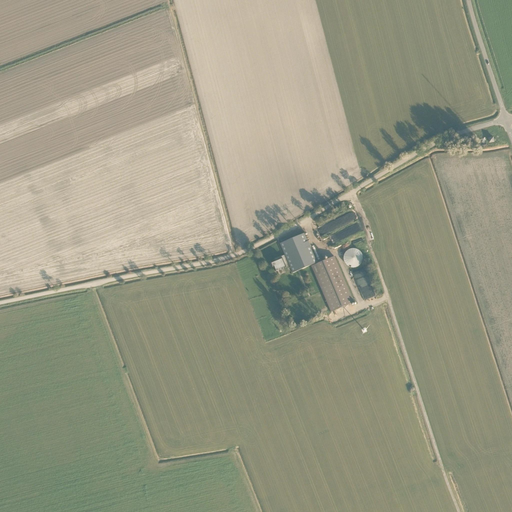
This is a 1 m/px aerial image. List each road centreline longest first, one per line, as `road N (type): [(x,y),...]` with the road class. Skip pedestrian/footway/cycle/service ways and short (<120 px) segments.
road 1 (unclassified): [(0,304),(227,258),(459,132),(504,121)]
road 2 (unclassified): [(504,121),(470,0)]
